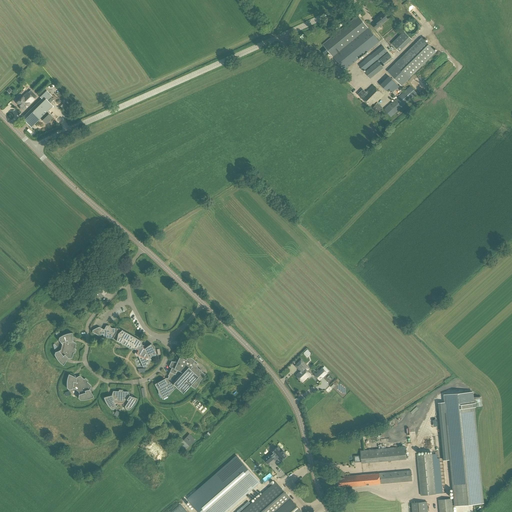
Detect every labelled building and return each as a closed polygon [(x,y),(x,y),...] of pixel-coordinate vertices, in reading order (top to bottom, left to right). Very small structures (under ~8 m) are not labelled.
[(376,22),(372,25),(376,29),(380,27),(379,26),(388,19),(383,14),(374,21),(376,22)] [(358,15),(322,44),(344,71),(379,42),(358,15)] [(406,27),(406,28),(406,29),(406,30),(407,31),(408,32),(409,33),(410,34),(412,34),(413,34),(414,33),(415,33),(416,32),(417,30),(417,29),(417,28),(417,26),(417,25),(416,24),(415,23),(414,23),(413,22),(412,22),(410,22),(409,23),(408,23),(407,24),(406,26),(406,27)] [(403,31),(390,44),(398,52),(411,39),(403,31)] [(402,86),(436,52),(421,38),(387,71),(402,86)] [(383,46),(359,65),(364,71),(387,52),(383,46)] [(388,53),(380,60),(385,65),(393,59),(388,53)] [(446,71),(452,64),(448,60),(441,67),(446,71)] [(375,74),(383,68),(377,61),(369,69),(365,72),(370,79),(375,74)] [(423,70),(426,73),(435,65),(432,62),(423,70)] [(399,86),(389,76),(380,85),(387,91),(389,89),(393,92),(399,86)] [(49,81),(45,85),(52,93),(56,89),(49,81)] [(374,104),(383,95),(373,85),(361,98),(370,107),(371,107),(372,108),(378,113),(383,108),(378,103),(376,105),(374,104)] [(390,104),(385,110),(392,117),(417,94),(410,86),(394,101),(390,104)] [(28,93),(17,103),(20,107),(19,108),(23,111),(34,100),(28,93)] [(38,103),(22,118),(31,128),(38,122),(41,119),(46,124),(53,118),(47,112),(53,106),(48,102),(47,101),(52,96),(48,93),(42,99),(38,103)] [(92,330),(92,332),(99,336),(103,335),(104,338),(112,339),(132,350),(134,349),(136,350),(134,354),(137,357),(138,357),(143,367),(147,367),(151,360),(150,359),(152,356),(156,357),(155,355),(155,353),(154,350),(154,348),(153,346),(151,344),(144,349),(143,347),(141,341),(119,329),(112,328),(109,326),(106,326),(104,330),(99,327),(92,330)] [(55,354),(54,354),(55,356),(56,358),(58,360),(60,362),(61,364),(63,365),(68,359),(72,358),(73,353),(75,353),(76,350),(75,349),(76,344),(73,341),(72,333),(71,333),(68,334),(66,334),(63,335),(61,336),(59,338),(59,340),(58,340),(62,344),(60,350),(55,352),(55,353),(55,354)] [(166,378),(155,385),(158,391),(158,392),(162,400),(168,396),(176,388),(183,395),(190,386),(195,389),(205,374),(201,371),(199,370),(196,366),(197,363),(192,359),(185,355),(186,353),(183,352),(178,357),(179,358),(177,362),(171,362),(169,367),(171,368),(168,376),(169,377),(167,379),(166,378)] [(301,361),(296,366),(300,371),(299,373),(296,376),(299,379),(299,380),(300,381),(301,381),(302,381),(302,382),(312,373),(301,361)] [(321,368),(313,375),(319,381),(327,373),(321,368)] [(67,386),(67,388),(69,390),(74,389),(79,393),(78,398),(80,400),(82,400),(84,400),(86,400),(88,399),(91,398),(94,397),(90,390),(91,386),(87,382),(88,381),(85,378),(84,379),(80,376),(76,378),(69,374),(68,376),(67,379),(67,381),(67,383),(67,386)] [(112,395),(104,398),(104,399),(105,402),(107,404),(108,406),(110,408),(112,409),(114,409),(117,405),(123,405),(127,410),(129,410),(130,409),(132,407),(134,405),(135,403),(136,401),(137,399),(130,396),(128,392),(123,392),(123,390),(119,390),(118,392),(113,391),(112,395)] [(300,398),(308,393),(306,390),(298,396),(300,398)] [(196,399),(192,403),(203,413),(207,409),(196,399)] [(474,401),(445,404),(454,506),(484,503),(474,401)] [(177,439),(176,440),(185,449),(195,440),(189,435),(183,441),(179,438),(178,439),(177,439)] [(280,462),(286,456),(283,453),(284,452),(282,449),(281,450),(278,446),(272,452),(264,460),(268,464),(274,459),(275,461),(278,459),(280,462)] [(361,455),(354,456),(355,463),(362,462),(362,463),(407,459),(406,447),(361,451),(361,455)] [(432,454),(417,455),(421,496),(436,494),(432,454)] [(237,456),(188,499),(199,511),(223,511),(260,482),(237,456)] [(344,477),(337,477),(338,488),(412,481),(411,470),(350,476),(350,473),(344,474),(344,477)] [(276,482),(242,511),(281,511),(293,501),(276,482)] [(452,511),(451,499),(438,500),(439,511),(452,511)] [(302,511),(293,501),(281,511),(302,511)] [(427,511),(427,502),(411,503),(412,511),(427,511)]
